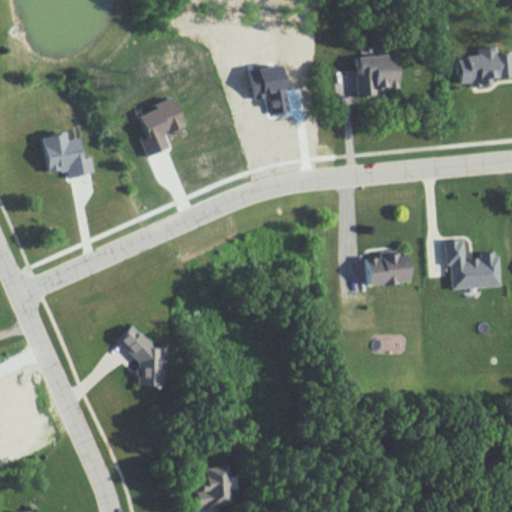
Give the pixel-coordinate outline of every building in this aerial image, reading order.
[(509,76),(508,53),(493,54),(492,46),(473,47),(474,55),(454,57),(456,83),(466,83),(466,86),(487,84),(486,78),(509,76)] [(351,56),(353,97),(372,95),(371,88),(394,87),(392,53),(351,56)] [(244,70),(249,97),(263,95),(267,114),(284,111),(275,64),(244,70)] [(180,125),(168,96),(149,104),(151,108),(134,115),(143,137),(135,140),(142,156),(165,146),(160,134),(180,125)] [(43,173),(63,170),(64,176),(88,173),(86,157),(78,158),(75,137),(62,139),(61,132),(38,135),(43,173)] [(496,286),(495,252),(475,253),(475,258),(461,259),(460,239),(440,240),(441,265),(447,265),(448,288),(496,286)] [(361,256),(362,284),(403,283),(402,254),(361,256)] [(158,385),(158,347),(149,347),(126,324),(111,340),(132,361),(132,375),(133,376),(133,386),(158,385)] [(198,468),(199,481),(190,482),(193,507),(227,503),(221,464),(198,468)]
